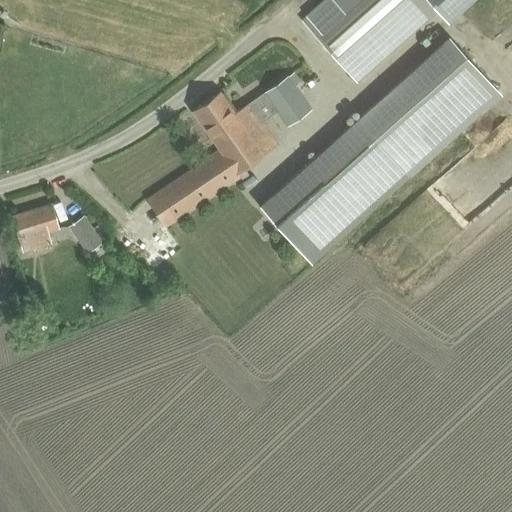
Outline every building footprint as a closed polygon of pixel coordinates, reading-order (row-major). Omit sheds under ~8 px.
[(316,8),(303,19),(358,81),(448,0),(324,0),(322,2),(316,8)] [(449,36),(259,206),(312,265),(501,95),(449,36)] [(295,71),(265,92),(289,125),(312,109),(296,86),(302,81),(295,71)] [(220,149),(147,199),(166,226),(239,177),(236,172),(278,144),(249,102),(234,112),(220,91),(193,109),(220,149)] [(13,215),(19,234),(25,253),(52,244),(48,232),(59,228),(52,203),(13,215)] [(83,215),(68,225),(86,252),(101,242),(92,228),(83,215)] [(41,310),(39,296),(26,297),(28,312),(41,310)]
